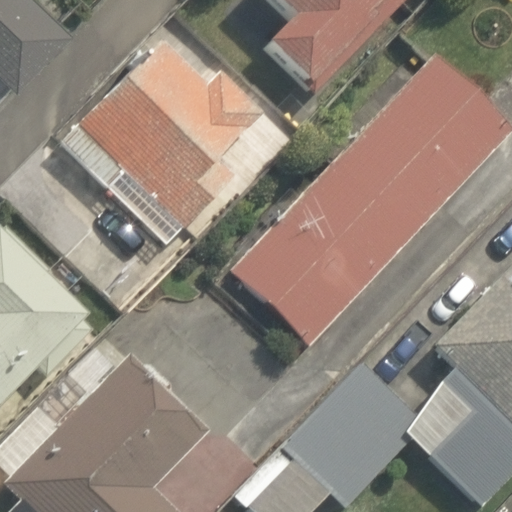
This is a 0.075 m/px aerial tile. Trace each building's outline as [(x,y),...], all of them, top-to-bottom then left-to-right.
[(0,0),(0,71),(9,79),(51,33),(14,0),(0,0)] [(352,0),(236,0),(259,18),(236,46),(283,85),(352,0)] [(135,41),(55,130),(170,232),(220,176),(208,165),(248,120),(160,42),(150,54),(135,41)] [(293,348),(488,133),(407,59),(211,274),(293,348)] [(28,155),(0,186),(0,208),(100,300),(140,257),(28,155)] [(0,367),(48,313),(23,291),(42,270),(8,240),(1,248),(0,247),(0,367)] [(511,245),(415,350),(431,366),(397,403),(354,363),(224,504),(232,511),(299,511),(316,495),(332,510),(391,446),(462,511),(511,458),(511,245)] [(193,440),(106,361),(0,478),(0,511),(1,511),(171,511),(148,491),(193,440)] [(511,511),(511,484),(488,509),(490,511),(511,511)]
